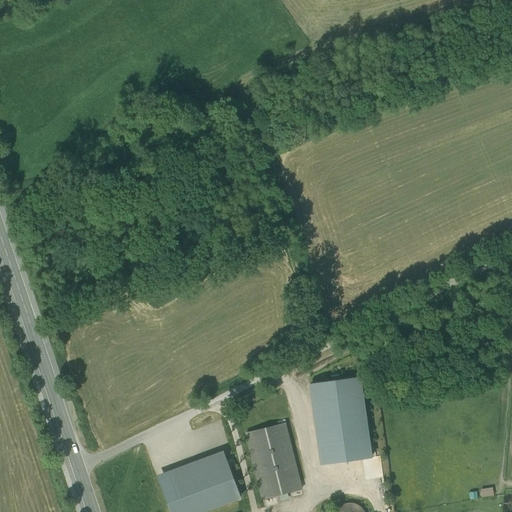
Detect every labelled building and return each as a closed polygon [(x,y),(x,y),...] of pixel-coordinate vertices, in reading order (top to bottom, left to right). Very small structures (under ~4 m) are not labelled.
[(311,385),(360,378),(360,375),(310,382),(311,385)] [(360,378),(311,385),(322,464),(371,457),(360,378)] [(246,433),(263,499),(281,495),(287,493),(302,490),(299,477),(285,424),(246,433)] [(161,485),(226,460),(223,451),(157,475),(161,485)] [(226,460),(161,485),(171,511),(202,511),(241,498),(226,460)] [(156,465),(159,474),(167,471),(164,462),(156,465)] [(493,488),(481,490),(482,498),(494,496),(493,488)] [(478,499),(477,492),(469,493),(470,500),(478,499)]
